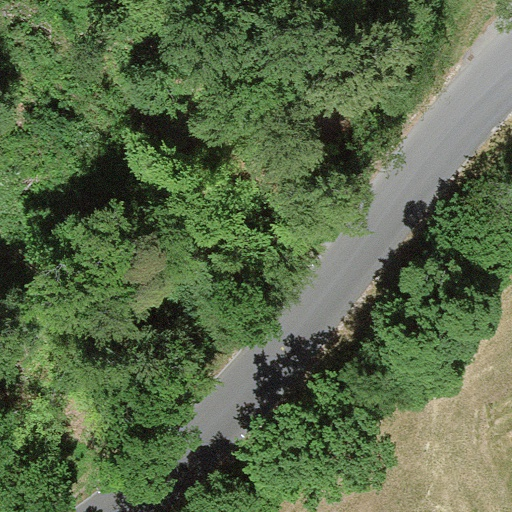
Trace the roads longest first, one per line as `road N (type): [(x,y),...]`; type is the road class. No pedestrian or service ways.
road 1 (tertiary): [(511,77),(243,399),(122,511)]
road 2 (motorway): [(511,303),(0,229)]
